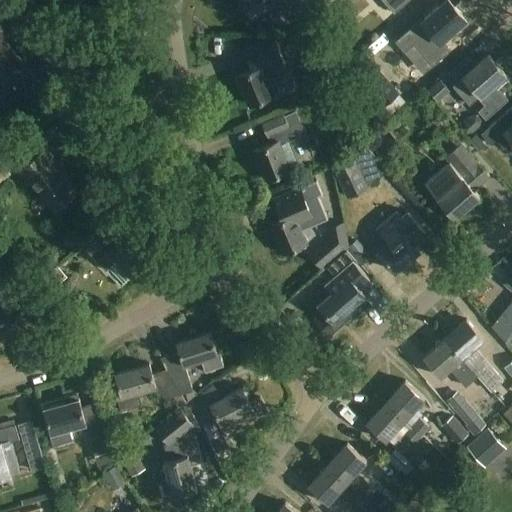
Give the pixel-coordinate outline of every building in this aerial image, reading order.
[(240,0),(238,2),(237,2),(253,22),(274,4),(282,14),(297,0),(240,0)] [(384,0),(394,12),(409,0),(384,0)] [(446,0),(439,7),(432,0),(428,0),(408,19),(419,31),(426,25),(441,41),(466,19),(449,0),(446,0)] [(13,29),(0,14),(0,95),(6,103),(34,79),(0,40),(13,29)] [(254,69),(238,76),(250,105),(273,96),(274,99),(283,95),(296,89),(285,62),(274,38),(267,41),(246,50),(254,69)] [(322,50),(309,55),(314,69),(328,63),(322,50)] [(507,75),(489,54),(474,67),(466,58),(448,74),(457,83),(454,86),(471,106),(507,75)] [(497,138),(505,131),(511,139),(511,110),(511,109),(489,129),(497,138)] [(305,133),(296,111),(263,125),(271,144),(254,150),(266,180),(291,170),(280,144),(305,133)] [(491,176),(462,143),(446,157),(451,162),(426,183),(441,199),(440,200),(455,218),(480,197),(474,190),(491,176)] [(56,161),(46,149),(19,172),(28,184),(30,182),(54,210),(78,190),(55,162),(56,161)] [(370,187),(355,156),(334,166),(348,197),(370,187)] [(0,184),(12,175),(0,159),(0,184)] [(309,212),(299,190),(279,198),(287,217),(271,224),(283,254),(307,243),(296,217),(309,212)] [(429,229),(409,205),(399,214),(397,211),(377,228),(391,243),(379,253),(395,271),(420,250),(413,242),(429,229)] [(128,234),(116,221),(96,240),(86,250),(107,271),(116,262),(132,279),(153,259),(129,233),(128,234)] [(330,238),(326,241),(340,257),(348,250),(343,224),(328,227),(330,238)] [(324,311),(314,320),(329,338),(352,319),(347,313),(359,302),(365,297),(359,289),(369,281),(354,263),(355,262),(348,253),(328,270),(336,279),(327,287),(332,293),(331,295),(319,305),(324,311)] [(511,302),(492,327),(505,342),(511,332),(511,277),(506,284),(511,288),(511,302)] [(0,316),(15,303),(0,286),(0,316)] [(467,319),(446,338),(492,390),(504,380),(476,347),(484,339),(467,319)] [(165,362),(182,394),(193,391),(185,364),(202,359),(205,371),(224,366),(220,353),(218,354),(211,332),(177,342),(182,357),(165,362)] [(492,390),(446,338),(424,357),(441,377),(451,368),(466,386),(478,376),(491,391),(492,390)] [(182,394),(165,362),(164,363),(167,369),(153,374),(150,364),(116,373),(122,395),(118,397),(122,411),(142,405),(138,392),(155,387),(160,401),(182,394)] [(405,381),(386,402),(405,419),(425,398),(405,381)] [(250,402),(243,387),(216,401),(210,388),(191,402),(203,426),(219,418),(222,425),(230,421),(234,429),(268,412),(260,397),(250,402)] [(487,424),(458,391),(447,401),(475,434),(487,424)] [(82,407),(79,399),(46,409),(51,429),(49,430),(54,445),(72,440),(69,427),(85,423),(91,444),(104,440),(94,404),(82,407)] [(405,419),(386,402),(367,422),(386,440),(405,419)] [(192,424),(184,409),(157,430),(168,444),(165,445),(170,461),(165,462),(169,479),(162,481),(167,502),(198,493),(189,459),(201,456),(192,424)] [(469,434),(453,416),(442,426),(458,444),(469,434)] [(423,434),(430,427),(420,418),(413,426),(423,434)] [(19,439),(16,425),(0,429),(0,477),(20,472),(12,441),(19,439)] [(420,438),(423,434),(413,426),(407,434),(417,442),(420,438)] [(489,468),(511,450),(511,449),(498,431),(474,449),(489,468)] [(328,464),(348,482),(367,461),(348,443),(328,464)] [(401,451),(395,458),(412,474),(419,467),(401,451)] [(348,482),(328,464),(309,485),(329,503),(348,482)] [(378,491),(364,479),(355,489),(369,501),(378,491)] [(355,489),(346,499),(360,511),(369,501),(355,489)] [(278,511),(298,511),(285,502),(278,511)]
